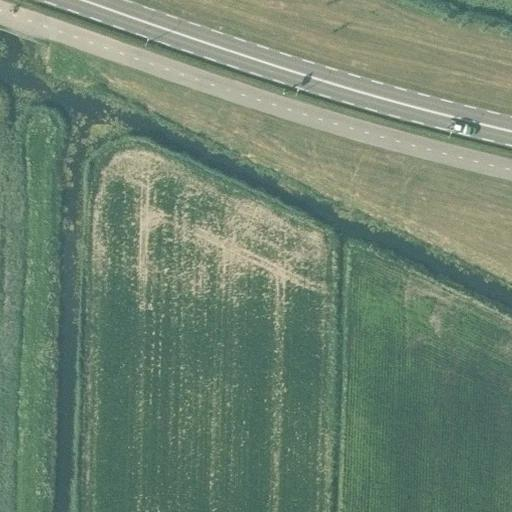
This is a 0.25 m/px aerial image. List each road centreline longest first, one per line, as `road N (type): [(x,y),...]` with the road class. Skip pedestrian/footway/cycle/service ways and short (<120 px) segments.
road 1 (unclassified): [(511,170),(365,135),(0,10)]
road 2 (secondary): [(511,132),(75,0)]
